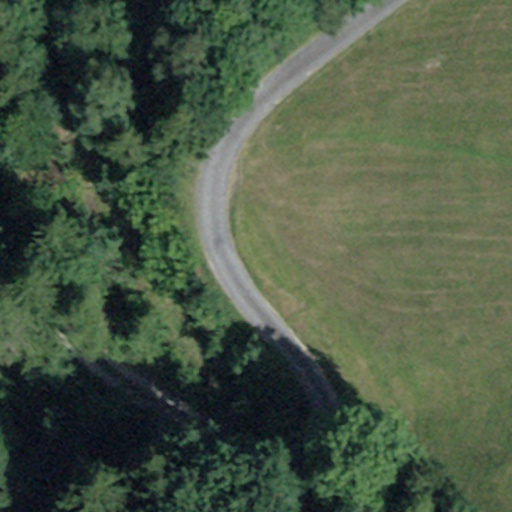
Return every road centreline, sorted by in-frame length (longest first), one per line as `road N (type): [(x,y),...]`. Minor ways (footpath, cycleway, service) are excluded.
road 1 (track): [(381,0),(237,123),(208,189),(208,234),(236,291),(336,430),(335,511)]
road 2 (track): [(262,511),(235,447),(101,362),(0,237)]
